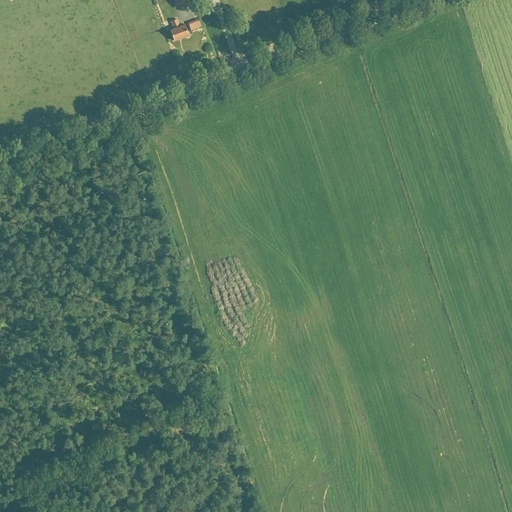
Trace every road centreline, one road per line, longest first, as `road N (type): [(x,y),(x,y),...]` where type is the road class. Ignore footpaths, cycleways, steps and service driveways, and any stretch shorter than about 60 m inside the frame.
road 1 (unclassified): [(0,167),(241,71)]
road 2 (unclassified): [(241,71),(415,0)]
